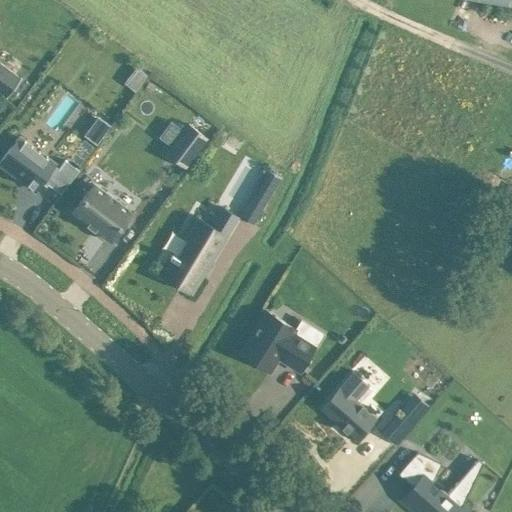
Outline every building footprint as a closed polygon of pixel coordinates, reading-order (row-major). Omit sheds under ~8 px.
[(21,79),(0,63),(0,91),(8,97),(21,79)] [(133,75),(141,81),(147,73),(139,67),(133,75)] [(185,166),(207,138),(188,124),(166,152),(185,166)] [(18,136),(0,160),(0,162),(36,190),(45,178),(49,182),(48,183),(61,193),(78,170),(65,160),(58,169),(54,166),(55,164),(18,136)] [(268,169),(264,175),(276,182),(280,176),(268,169)] [(503,201),(511,205),(511,184),(503,201)] [(112,241),(133,214),(95,185),(74,212),(89,224),(88,225),(96,231),(97,230),(112,241)] [(254,192),(240,217),(252,224),(266,199),(254,192)] [(193,294),(240,217),(225,208),(214,226),(195,215),(183,236),(190,240),(179,258),(172,254),(160,275),(193,294)] [(240,353),(270,371),(278,357),(300,371),(315,346),(294,332),(296,329),(267,310),(240,353)] [(340,385),(319,408),(356,440),(377,417),(356,400),(369,385),(353,371),(340,386),(340,385)] [(396,414),(380,432),(395,444),(415,422),(398,407),(394,412),(396,414)] [(417,451),(398,473),(412,485),(414,487),(409,498),(418,502),(415,508),(421,511),(459,511),(464,502),(475,479),(474,478),(464,473),(446,494),(431,481),(440,463),(417,451)]
